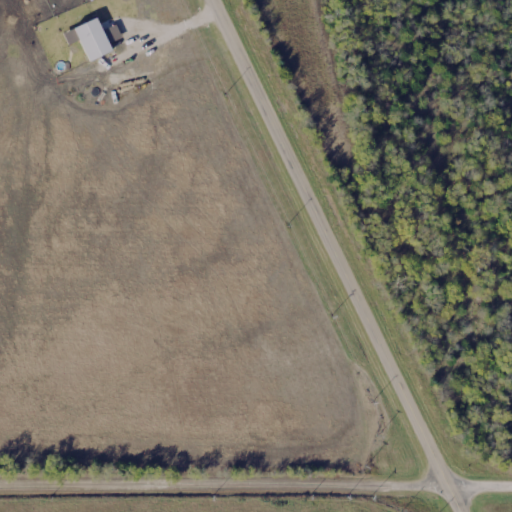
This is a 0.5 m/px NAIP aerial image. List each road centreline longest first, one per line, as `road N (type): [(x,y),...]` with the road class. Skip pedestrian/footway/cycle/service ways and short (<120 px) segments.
road 1 (tertiary): [(471,511),(226,0)]
road 2 (residential): [(456,477),(0,478)]
